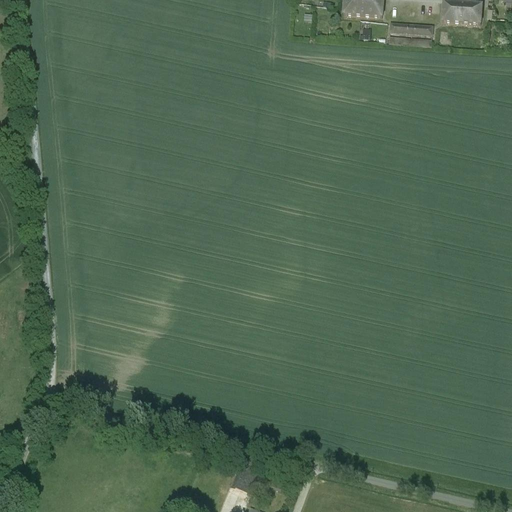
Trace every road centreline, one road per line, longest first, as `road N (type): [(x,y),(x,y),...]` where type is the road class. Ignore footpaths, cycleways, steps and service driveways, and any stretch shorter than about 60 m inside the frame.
road 1 (unclassified): [(0,507),(44,406),(509,511)]
road 2 (track): [(18,0),(43,289),(44,406)]
